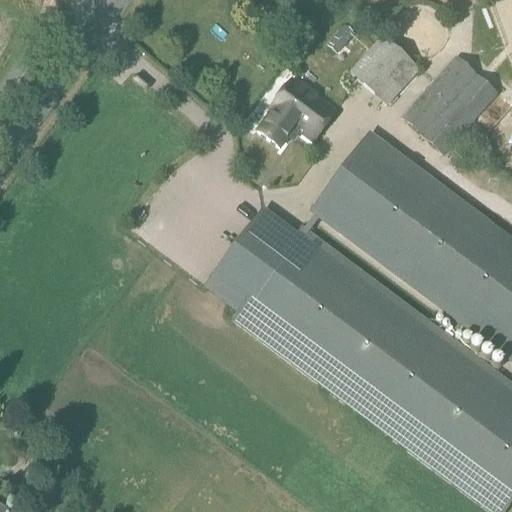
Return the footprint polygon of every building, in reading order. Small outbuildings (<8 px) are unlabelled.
[(336,57),(354,37),(344,27),(326,47),(336,57)] [(349,74),(386,109),(419,73),(382,38),(349,74)] [(442,159),(498,96),(455,59),(400,121),(442,159)] [(297,85),(291,81),(253,134),(274,149),(288,127),(313,144),(334,114),(307,93),(307,88),(301,84),(297,85)] [(511,362),(511,248),(369,140),(313,214),(511,362)] [(264,197),(277,208),(291,191),(279,180),(264,197)] [(511,500),(511,402),(263,216),(206,289),(503,511),(511,500)] [(34,464),(22,480),(36,490),(48,474),(34,464)]
